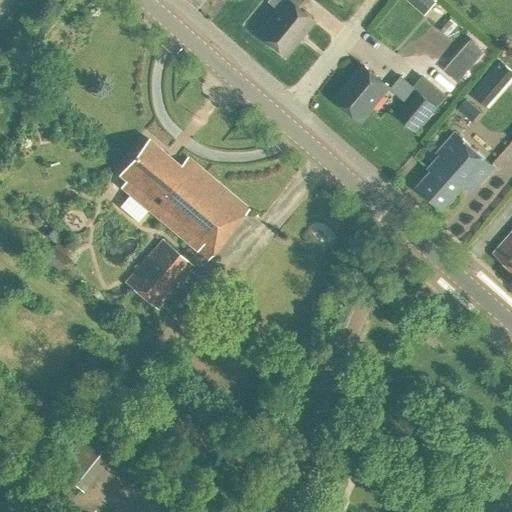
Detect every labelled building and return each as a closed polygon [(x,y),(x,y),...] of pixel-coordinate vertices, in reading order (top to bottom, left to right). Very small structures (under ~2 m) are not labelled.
[(268,0),(266,2),(278,11),(258,35),(284,56),(312,22),(297,9),(303,0),(268,0)] [(437,3),(432,0),(406,0),(425,16),(437,3)] [(511,67),(500,57),(470,92),(489,108),(511,81),(511,67)] [(364,66),(335,100),(361,121),(389,87),(364,66)] [(417,89),(396,115),(418,133),(439,107),(417,89)] [(438,153),(441,156),(428,169),(431,172),(417,188),(443,210),(465,185),(479,186),(495,167),(456,132),(438,153)] [(196,251),(207,261),(248,210),(187,158),(180,167),(148,139),(118,175),(126,181),(120,188),(196,251)] [(511,233),(494,254),(511,270),(511,233)] [(48,252),(68,269),(81,254),(61,238),(48,252)] [(185,261),(162,242),(127,283),(157,308),(176,286),(169,280),(185,261)] [(92,423),(55,470),(83,492),(120,445),(92,423)]
